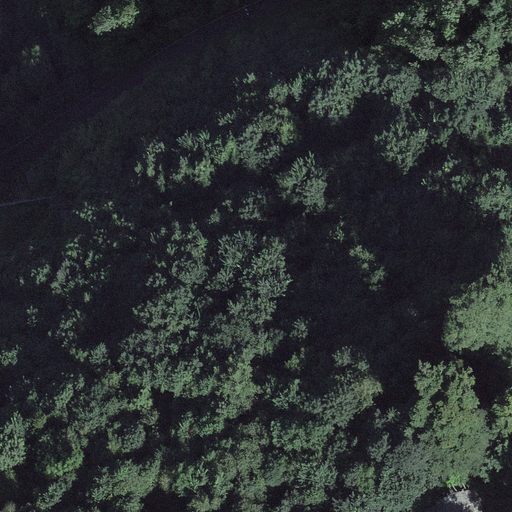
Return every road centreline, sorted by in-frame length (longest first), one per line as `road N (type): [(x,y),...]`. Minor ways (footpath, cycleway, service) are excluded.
road 1 (motorway): [(511,206),(219,216),(0,240)]
road 2 (motorway): [(0,345),(217,333),(511,336)]
road 3 (unclassified): [(289,0),(221,27),(0,173)]
